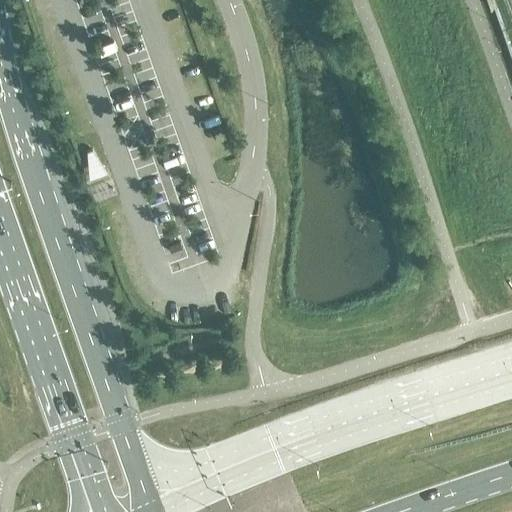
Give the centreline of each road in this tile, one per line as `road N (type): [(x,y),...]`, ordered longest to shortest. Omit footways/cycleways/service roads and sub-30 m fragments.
road 1 (primary): [(151,511),(0,52)]
road 2 (primary): [(511,386),(281,456),(155,511)]
road 3 (primary): [(0,229),(99,511)]
